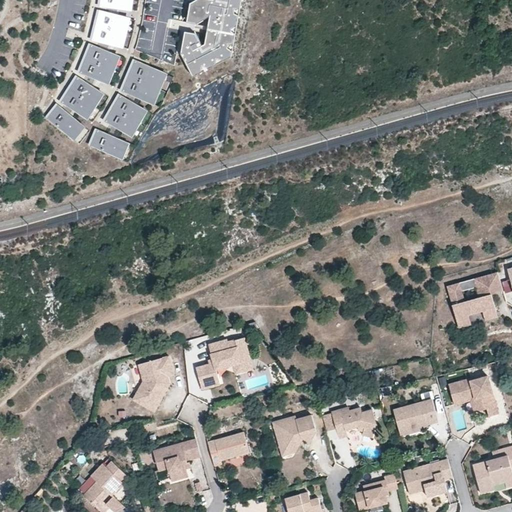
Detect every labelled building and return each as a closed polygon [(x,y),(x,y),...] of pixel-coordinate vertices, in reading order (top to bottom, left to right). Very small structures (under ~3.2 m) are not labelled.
[(133,0),(99,0),(99,5),(133,9),(133,0)] [(186,29),(182,51),(194,75),(231,57),(241,0),(190,0),(191,0),(187,20),(197,22),(211,13),(206,41),(202,43),(196,31),(186,29)] [(130,19),(99,12),(92,40),(123,47),(130,19)] [(119,55),(91,44),(81,70),(110,81),(119,55)] [(159,71),(136,61),(123,90),(147,100),(159,71)] [(99,91),(78,78),(63,102),(84,115),(99,91)] [(142,109),(121,96),(106,120),(128,133),(142,109)] [(80,124),(58,106),(48,117),(71,136),(80,124)] [(124,143),(97,131),(91,146),(118,157),(124,143)] [(502,287),(497,270),(447,285),(456,317),(468,314),(482,310),(494,306),(490,290),(502,287)] [(497,316),(494,306),(482,310),(485,319),(497,316)] [(471,323),(468,314),(456,317),(459,327),(471,323)] [(250,359),(243,337),(227,341),(226,339),(208,344),(213,363),(209,364),(210,368),(196,371),(201,389),(219,384),(215,369),(233,364),(250,359)] [(174,374),(168,355),(138,364),(143,381),(132,399),(154,411),(170,383),(166,381),(165,377),(168,376),(174,374)] [(252,368),(250,359),(233,364),(235,373),(252,368)] [(453,401),(473,395),(479,412),(486,410),(488,417),(497,414),(488,377),(470,382),(469,380),(448,385),(453,401)] [(453,401),(454,406),(470,402),(474,414),(479,412),(473,395),(453,401)] [(438,421),(432,399),(394,409),(400,432),(428,423),(438,421)] [(374,422),(371,408),(359,411),(358,407),(349,409),(348,407),(330,411),(332,417),(337,438),(346,435),(344,429),(358,425),(361,425),(363,426),(362,429),(361,433),(371,435),(374,422)] [(298,446),(296,440),(300,438),(302,439),(309,442),(315,432),(310,415),(296,419),(295,416),(281,420),(282,424),(274,426),(280,449),(288,447),(296,450),(298,446)] [(400,432),(401,435),(429,427),(428,423),(400,432)] [(250,454),(244,432),(208,442),(214,465),(214,467),(221,465),(220,462),(250,454)] [(185,464),(188,464),(187,460),(191,459),(201,457),(196,439),(154,450),(159,471),(168,469),(169,473),(178,471),(180,479),(189,477),(187,470),(185,464)] [(495,489),(493,485),(504,482),(505,488),(511,486),(511,473),(511,472),(511,444),(505,447),(507,455),(494,458),(473,464),(480,490),(480,493),(495,489)] [(280,449),(283,459),(292,457),(296,450),(288,447),(280,449)] [(507,455),(505,447),(492,450),(494,458),(507,455)] [(90,474),(96,479),(83,494),(102,511),(104,511),(111,506),(103,499),(110,491),(108,490),(112,485),(117,490),(124,482),(121,479),(127,472),(111,458),(105,465),(101,462),(90,474)] [(424,486),(434,483),(432,476),(440,474),(442,482),(443,481),(452,478),(447,460),(431,464),(403,472),(409,496),(425,491),(424,486)] [(170,477),(171,481),(180,479),(178,471),(169,473),(170,477)] [(96,479),(90,474),(78,488),(83,494),(96,479)] [(434,483),(424,486),(425,491),(427,498),(446,493),(443,481),(442,482),(440,474),(432,476),(434,483)] [(382,478),(383,482),(362,487),(363,492),(354,495),(357,508),(367,506),(367,509),(383,505),(386,504),(384,497),(383,493),(387,492),(397,489),(393,475),(382,478)] [(310,511),(311,511),(310,511),(320,511),(317,499),(308,502),(306,494),(284,500),(287,511),(310,511)]
